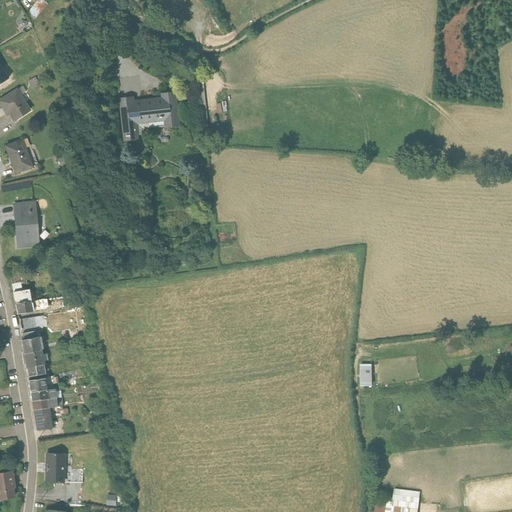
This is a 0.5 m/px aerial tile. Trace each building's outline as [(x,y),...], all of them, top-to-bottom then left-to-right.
[(35,0),(37,1),(27,14),(33,23),(50,4),(45,0),(35,0)] [(0,66),(0,85),(8,80),(0,66)] [(33,111),(19,88),(0,99),(0,104),(7,116),(10,115),(15,123),(33,111)] [(132,97),(116,99),(122,142),(137,140),(135,125),(160,122),(161,129),(178,126),(174,92),(158,94),(158,97),(132,101),(132,97)] [(25,139),(6,147),(17,175),(36,168),(25,139)] [(7,193),(36,188),(35,180),(6,185),(7,193)] [(38,201),(15,203),(20,249),(42,247),(38,201)] [(26,267),(12,269),(16,293),(25,292),(23,284),(30,283),(26,267)] [(16,293),(18,305),(34,303),(32,291),(25,292),(16,293)] [(34,303),(18,305),(20,316),(37,313),(34,303)] [(25,342),(27,356),(44,352),(42,339),(25,342)] [(27,356),(30,370),(47,367),(44,352),(27,356)] [(30,370),(32,379),(49,376),(47,367),(30,370)] [(367,390),(368,368),(356,368),(355,389),(367,390)] [(32,383),(34,395),(51,393),(49,380),(32,383)] [(34,395),(36,404),(60,400),(59,391),(51,393),(34,395)] [(37,412),(53,410),(62,408),(60,400),(36,404),(37,412)] [(53,410),(37,412),(40,433),(56,431),(53,410)] [(69,457),(49,456),(49,485),(69,485),(69,457)] [(0,476),(0,499),(1,504),(20,500),(16,474),(0,476)] [(413,511),(415,496),(390,493),(389,507),(381,506),(380,511),(413,511)] [(114,508),(124,509),(124,498),(114,498),(114,508)]
